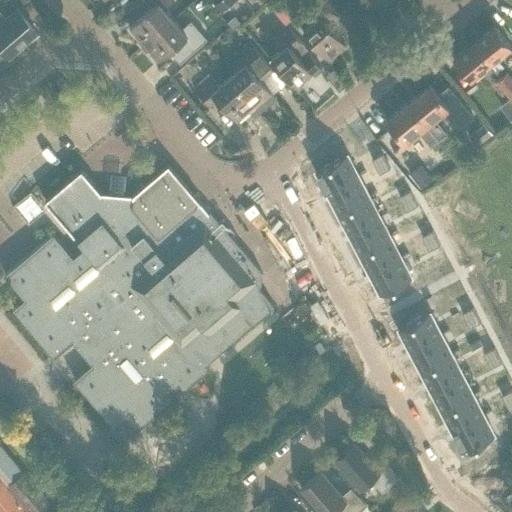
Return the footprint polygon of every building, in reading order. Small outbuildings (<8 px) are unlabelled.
[(136,39),(141,45),(172,18),(164,9),(174,0),(173,0),(141,0),(140,1),(140,2),(142,0),(145,0),(151,7),(128,26),(139,38),(136,39)] [(219,0),(219,1),(225,8),(234,0),(251,0),(253,2),(254,0),(219,0)] [(334,14),(337,18),(338,17),(322,0),(316,0),(304,11),(313,21),(303,29),(330,61),(336,56),(334,53),(345,43),(326,21),(334,14)] [(0,48),(6,56),(35,31),(15,7),(3,17),(0,14),(0,48)] [(181,28),(172,18),(141,45),(146,50),(148,48),(158,60),(180,41),(187,49),(184,52),(184,53),(204,35),(190,19),(181,28)] [(314,74),(322,69),(304,46),(305,46),(287,25),(271,40),(280,49),(270,58),(297,89),(303,84),(301,82),(312,72),(314,74)] [(496,71),(503,66),(497,59),(511,47),(494,25),(473,42),(491,64),(490,64),(496,71)] [(470,81),(490,64),(491,64),(473,42),(452,59),(470,81)] [(229,58),(238,68),(228,76),(255,107),(261,103),(259,101),(270,90),(262,80),(270,73),(246,44),(229,58)] [(511,79),(506,72),(496,80),(504,90),(511,83),(511,79)] [(250,112),(255,107),(228,76),(219,84),(210,74),(194,88),(211,108),(212,108),(209,104),(217,97),(236,120),(248,110),(250,112)] [(437,94),(429,84),(407,101),(426,124),(433,118),(445,109),(459,126),(472,116),(447,86),(437,94)] [(433,118),(426,124),(407,101),(386,119),(404,142),(418,130),(430,144),(445,132),(433,118)] [(492,133),(483,122),(468,135),(477,146),(492,133)] [(385,151),(374,157),(378,164),(389,158),(385,151)] [(358,174),(347,153),(314,170),(325,192),(358,174)] [(393,166),(389,158),(378,164),(382,171),(393,166)] [(407,172),(420,189),(433,178),(419,162),(407,172)] [(4,274),(24,298),(13,308),(54,356),(77,336),(97,359),(73,379),(114,427),(126,417),(136,429),(173,398),(168,392),(179,383),(184,389),(208,368),(205,363),(273,306),(252,282),(262,274),(168,164),(133,194),(100,191),(81,169),(44,200),(84,247),(73,256),(53,233),(4,274)] [(369,194),(358,174),(325,192),(336,212),(369,194)] [(414,197),(410,190),(400,195),(403,202),(414,197)] [(380,215),(369,194),(336,212),(346,232),(380,215)] [(418,204),(414,197),(403,202),(407,209),(418,204)] [(390,235),(380,215),(346,232),(357,252),(390,235)] [(437,236),(433,229),(422,235),(426,242),(437,236)] [(401,255),(390,235),(357,252),(367,272),(401,255)] [(441,244),(437,236),(426,242),(430,249),(441,244)] [(412,276),(401,255),(367,272),(378,294),(412,276)] [(477,313),(474,306),(463,312),(467,319),(477,313)] [(441,333),(430,312),(397,329),(408,350),(441,333)] [(481,321),(477,313),(467,319),(471,326),(481,321)] [(452,353),(441,333),(408,350),(419,371),(452,353)] [(499,354),(495,347),(484,352),(488,360),(499,354)] [(462,373),(452,353),(419,371),(429,391),(462,373)] [(502,361),(499,354),(488,360),(492,367),(502,361)] [(473,394),(462,373),(429,391),(440,411),(473,394)] [(511,398),(511,389),(502,395),(506,402),(511,398)] [(484,414),(473,394),(440,411),(450,431),(484,414)] [(495,435),(484,414),(450,431),(461,453),(495,435)] [(371,479),(382,491),(400,476),(384,458),(375,465),(354,441),(334,459),(360,489),(371,479)] [(333,511),(337,508),(340,511),(357,511),(366,505),(350,487),(341,495),(320,470),(300,488),(321,511),(333,511)] [(9,484),(32,511),(37,511),(48,503),(23,472),(9,484)]
